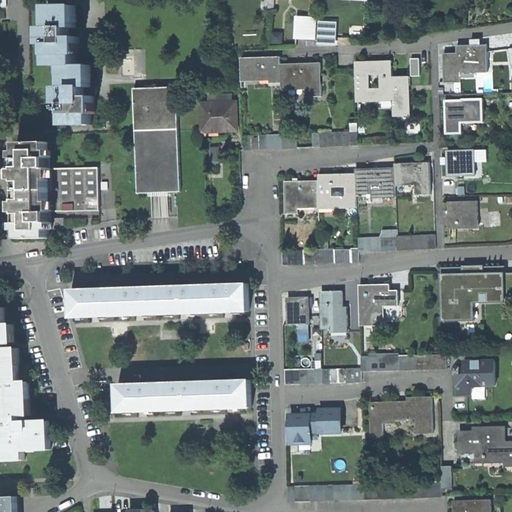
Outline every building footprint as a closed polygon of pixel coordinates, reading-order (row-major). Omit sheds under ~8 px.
[(77,2),(54,3),(54,8),(52,9),(53,14),(50,14),(50,24),(43,25),(44,31),(49,31),(49,36),(47,36),(47,42),(50,42),(51,52),(53,52),(54,63),(66,62),(67,81),(58,81),(59,91),(61,91),(62,102),(65,102),(66,112),(68,112),(69,123),(94,121),(92,101),(96,101),(95,93),(85,93),(85,85),(93,85),(92,61),(78,62),(77,46),(80,46),(80,42),(82,42),(82,33),(72,33),(71,25),(78,25),(77,2)] [(310,14),(318,14),(318,5),(310,5),(310,14)] [(298,14),(297,35),(317,36),(318,14),(310,14),(298,14)] [(335,21),(321,20),(320,36),(334,37),(335,21)] [(369,24),(350,24),(350,35),(369,36),(369,24)] [(488,44),(444,46),(446,80),(458,79),(458,75),(462,75),(462,65),(475,65),(476,70),(490,69),(488,44)] [(283,80),(282,62),(282,54),(243,56),(244,78),(270,77),(271,81),(283,80)] [(321,59),(282,62),(283,80),(284,88),(306,87),(306,95),(323,94),(321,59)] [(393,74),(393,61),(357,61),(358,99),(395,98),(395,114),(412,113),(411,73),(393,74)] [(135,86),(136,128),(180,126),(178,84),(135,86)] [(484,96),(446,98),(448,131),(464,130),(464,120),(485,119),(484,96)] [(235,100),(204,102),(205,124),(224,122),(224,127),(237,126),(235,100)] [(180,126),(136,128),(139,191),(183,189),(180,126)] [(352,128),(351,128),(352,142),(360,142),(358,127),(352,128)] [(351,128),(343,129),(345,143),(352,142),(351,128)] [(336,129),(328,130),(329,144),(337,144),(336,129)] [(343,129),(336,129),(337,144),(345,143),(343,129)] [(291,130),(283,131),(284,145),(292,144),(291,130)] [(298,130),(291,130),(292,144),(299,144),(298,130)] [(328,130),(321,131),(322,145),(329,144),(328,130)] [(283,131),(275,132),(276,146),(284,145),(283,131)] [(321,131),(313,131),(314,145),(322,145),(321,131)] [(260,132),(253,133),(254,147),(261,146),(260,132)] [(268,132),(260,132),(261,146),(269,146),(268,132)] [(275,132),(268,132),(269,146),(276,146),(275,132)] [(253,133),(245,133),(246,147),(254,147),(253,133)] [(50,139),(21,139),(22,236),(53,236),(52,208),(101,207),(100,164),(50,165),(50,139)] [(472,147),(449,148),(450,174),(478,173),(477,158),(472,158),(472,147)] [(397,166),(398,184),(417,183),(418,193),(433,192),(431,160),(397,161),(397,166)] [(358,172),(358,192),(374,191),(373,181),(383,180),(383,192),(398,192),(398,184),(397,166),(357,167),(358,172)] [(320,179),(320,200),(334,200),(334,206),(359,205),(358,192),(358,172),(320,173),(320,179)] [(320,179),(285,179),(286,212),(299,211),(299,201),(320,200),(320,179)] [(449,199),(451,227),(471,226),(471,219),(480,219),(479,198),(449,199)] [(429,231),(422,232),(423,246),(430,245),(429,231)] [(437,231),(429,231),(430,245),(438,245),(437,231)] [(397,232),(390,233),(391,247),(399,246),(397,234),(397,232)] [(415,247),(414,232),(397,234),(399,246),(399,248),(415,247)] [(422,232),(414,232),(415,247),(423,246),(422,232)] [(382,233),(374,234),(376,248),(383,248),(382,233)] [(390,233),(382,233),(383,248),(391,247),(390,233)] [(374,234),(367,235),(368,249),(376,248),(374,234)] [(367,235),(359,235),(360,245),(360,250),(368,249),(367,235)] [(337,245),(329,246),(330,260),(338,260),(337,247),(337,245)] [(360,245),(352,246),(354,260),(361,259),(360,245)] [(329,246),(322,247),(323,261),(330,260),(329,246)] [(345,246),(337,247),(338,260),(338,261),(346,261),(345,246)] [(352,246),(345,246),(346,261),(354,260),(352,246)] [(314,247),(306,248),(307,262),(315,261),(314,247)] [(322,247),(314,247),(315,261),(323,261),(322,247)] [(298,248),(291,249),(292,263),(299,262),(298,248)] [(306,248),(298,248),(299,262),(307,262),(306,248)] [(291,249),(283,249),(284,264),(292,263),(291,249)] [(477,319),(476,302),(511,301),(511,272),(487,273),(487,264),(465,265),(466,274),(445,274),(446,319),(477,319)] [(73,286),(74,315),(250,308),(249,280),(73,286)] [(393,290),(392,283),(361,284),(362,325),(387,324),(387,305),(401,304),(401,290),(393,290)] [(345,312),(344,289),(323,290),(325,326),(350,325),(349,312),(345,312)] [(311,321),(310,293),(288,295),(290,323),(311,321)] [(0,414),(4,414),(4,419),(0,419),(0,435),(6,435),(8,454),(16,454),(16,457),(27,456),(26,444),(43,443),(43,447),(53,447),(51,417),(25,418),(25,413),(29,412),(28,397),(32,397),(31,378),(22,378),(21,361),(18,362),(16,345),(8,345),(7,341),(13,340),(12,321),(7,321),(6,303),(0,303),(0,414)] [(449,350),(441,351),(442,365),(449,364),(449,350)] [(425,351),(418,352),(418,366),(426,366),(425,351)] [(433,351),(425,351),(426,366),(434,365),(433,351)] [(441,351),(433,351),(434,365),(442,365),(441,351)] [(394,352),(386,353),(387,367),(395,367),(394,352)] [(402,352),(394,352),(395,367),(402,366),(402,352)] [(409,352),(402,352),(402,366),(410,366),(409,352)] [(418,352),(409,352),(410,366),(418,366),(418,352)] [(370,353),(362,354),(363,365),(363,368),(371,368),(370,353)] [(378,353),(370,353),(371,368),(379,367),(378,353)] [(386,353),(378,353),(379,367),(387,367),(386,353)] [(467,372),(459,372),(460,391),(474,391),(474,383),(496,382),(495,357),(467,358),(467,372)] [(309,365),(301,366),(302,380),(310,380),(309,365)] [(317,365),(309,365),(310,380),(318,379),(317,367),(317,365)] [(348,365),(340,366),(341,380),(348,380),(348,365)] [(355,365),(348,365),(348,380),(356,379),(355,365)] [(363,365),(355,365),(356,379),(364,379),(363,368),(363,365)] [(294,366),(286,367),(287,381),(294,380),(294,366)] [(301,366),(294,366),(294,380),(302,380),(301,366)] [(325,366),(317,367),(318,379),(318,381),(326,381),(325,366)] [(333,366),(325,366),(326,381),(333,380),(333,366)] [(340,366),(333,366),(333,380),(341,380),(340,366)] [(250,375),(119,381),(120,410),(251,404),(250,375)] [(409,398),(371,400),(373,433),(385,432),(385,421),(398,420),(397,412),(409,412),(410,416),(422,416),(422,431),(435,430),(433,390),(409,391),(409,398)] [(312,411),(291,412),(293,441),(302,440),(302,437),(312,436),(312,428),(322,427),(322,430),(343,429),(342,405),(322,406),(322,418),(312,418),(312,411)] [(482,429),(461,430),(461,448),(478,447),(479,458),(488,458),(487,453),(508,452),(508,462),(511,461),(511,439),(507,439),(506,423),(482,424),(482,429)] [(478,447),(461,448),(462,459),(479,458),(478,447)] [(443,463),(444,479),(445,485),(453,485),(452,463),(443,463)] [(436,479),(428,480),(429,494),(437,494),(436,479)] [(444,479),(436,479),(437,494),(445,493),(445,485),(444,479)] [(420,480),(412,481),(413,495),(421,495),(420,480)] [(428,480),(420,480),(421,495),(429,494),(428,480)] [(398,481),(390,482),(391,496),(399,496),(398,481)] [(399,496),(413,495),(412,481),(398,481),(399,496)] [(335,483),(336,497),(353,497),(352,482),(335,483)] [(352,482),(353,497),(367,497),(367,482),(352,482)] [(382,482),(367,482),(367,497),(383,496),(382,482)] [(390,482),(382,482),(383,496),(391,496),(390,482)] [(312,483),(297,484),(297,498),(312,498),(312,483)] [(327,483),(312,483),(312,498),(328,497),(327,483)] [(335,483),(327,483),(328,497),(336,497),(335,483)] [(297,484),(289,484),(289,499),(297,498),(297,484)] [(20,511),(19,493),(0,494),(0,511),(20,511)] [(492,511),(491,497),(456,499),(456,511),(492,511)]
